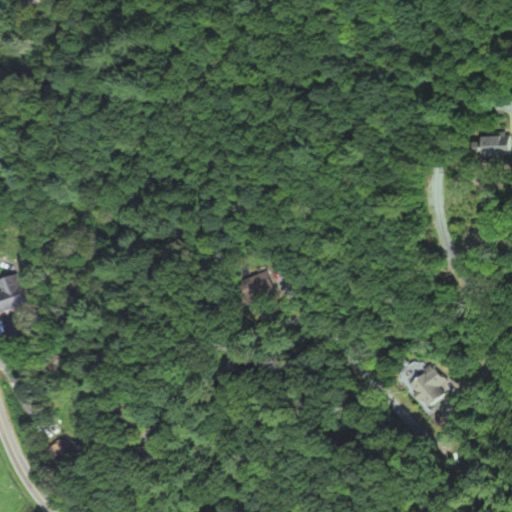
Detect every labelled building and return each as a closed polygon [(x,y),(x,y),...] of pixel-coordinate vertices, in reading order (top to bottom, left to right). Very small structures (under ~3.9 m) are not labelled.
[(47,283),(62,283),(62,256),(47,256),(47,283)] [(263,298),(271,293),(267,286),(271,284),(265,273),(253,280),(263,298)] [(0,314),(28,305),(25,294),(22,295),(16,276),(0,281),(0,283),(3,293),(0,293),(0,314)] [(437,387),(442,383),(428,364),(408,379),(430,408),(445,397),(437,387)] [(53,450),(60,458),(71,449),(64,441),(53,450)]
